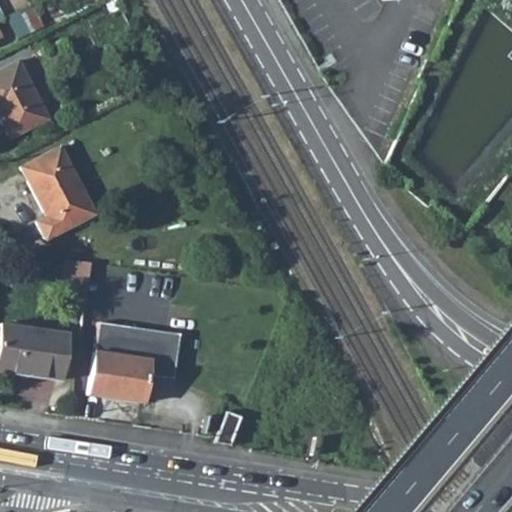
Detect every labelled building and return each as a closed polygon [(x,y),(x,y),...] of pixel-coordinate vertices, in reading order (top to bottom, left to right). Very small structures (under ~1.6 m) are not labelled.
[(118,8),(113,0),(102,0),(109,13),(118,8)] [(33,7),(9,19),(19,38),(43,26),(33,7)] [(0,122),(8,138),(45,119),(16,61),(0,69),(0,122)] [(41,241),(95,214),(60,146),(16,169),(41,217),(32,223),(41,241)] [(281,252),(276,256),(282,267),(287,264),(281,252)] [(58,292),(84,296),(88,262),(63,258),(58,292)] [(293,274),(289,268),(277,275),(280,281),(293,274)] [(96,321),(85,394),(140,402),(144,374),(171,378),(177,333),(96,321)] [(64,333),(0,323),(0,371),(57,380),(64,333)] [(227,445),(238,417),(224,412),(212,443),(227,445)]
